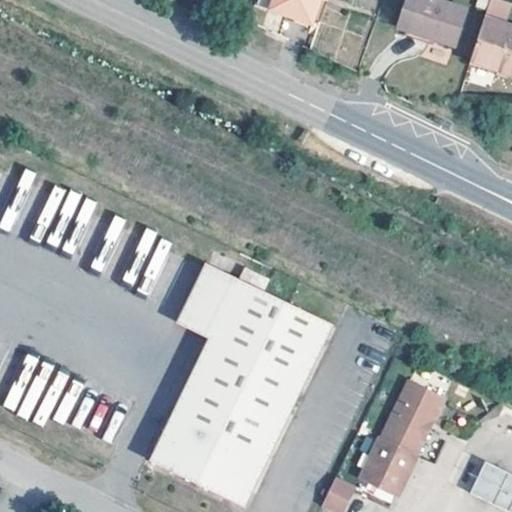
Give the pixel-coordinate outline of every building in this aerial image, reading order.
[(270,0),(268,8),(309,23),(317,0),(270,0)] [(468,10),(440,0),(404,0),(396,24),(404,27),(433,37),(455,45),(468,10)] [(511,9),(511,4),(500,0),(487,0),(481,18),(505,27),(511,9)] [(511,28),(505,27),(481,18),(467,61),(487,67),(511,75),(511,28)] [(433,37),(404,27),(402,34),(430,44),(433,37)] [(487,67),(467,61),(465,69),(484,75),(487,67)] [(208,340),(236,280),(205,263),(178,320),(176,325),(208,340)] [(244,268),(240,278),(263,288),(268,278),(244,268)] [(236,280),(208,340),(147,462),(229,502),(249,495),(333,325),(236,280)] [(409,383),(366,472),(379,479),(385,481),(383,486),(397,493),(427,427),(441,398),(409,383)] [(511,511),(511,480),(486,468),(473,495),(509,511),(511,511)] [(366,472),(364,477),(383,486),(385,481),(379,479),(366,472)] [(332,486),(320,510),(323,511),(339,511),(349,494),(332,486)]
